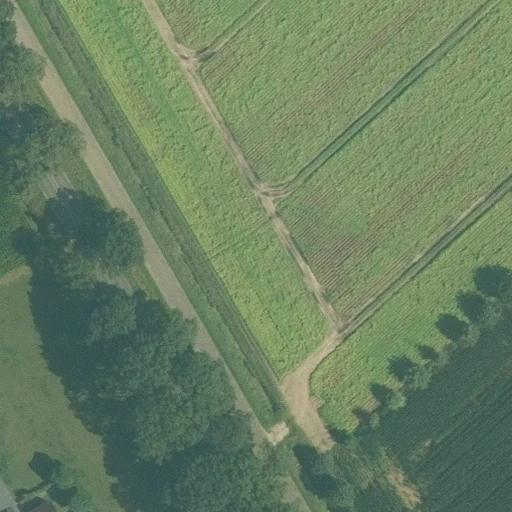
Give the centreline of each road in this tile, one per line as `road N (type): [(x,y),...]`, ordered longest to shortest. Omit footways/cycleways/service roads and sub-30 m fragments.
road 1 (unclassified): [(289,511),(0,6)]
road 2 (primary): [(238,511),(0,96)]
